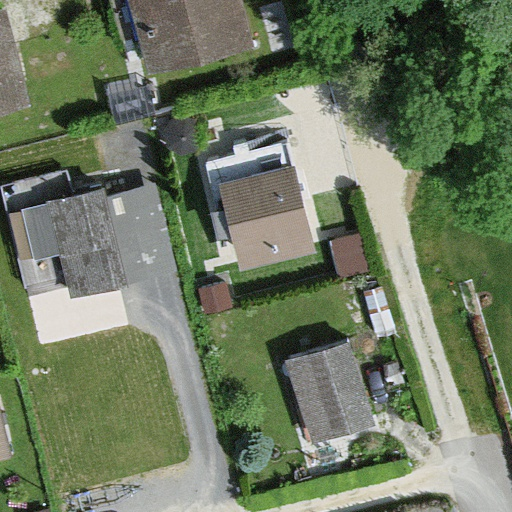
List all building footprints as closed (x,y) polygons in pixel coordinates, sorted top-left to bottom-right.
[(137,0),(154,65),(247,40),(236,0),(137,0)] [(3,22),(0,23),(0,105),(22,101),(3,22)] [(285,151),(212,170),(231,246),(304,228),(285,151)] [(171,268),(151,189),(105,201),(103,193),(76,201),(68,170),(2,187),(28,286),(71,275),(75,292),(171,268)] [(287,358),(311,440),(370,423),(346,340),(287,358)]
